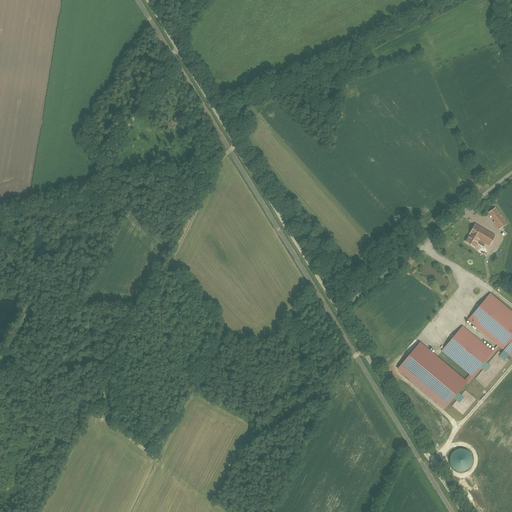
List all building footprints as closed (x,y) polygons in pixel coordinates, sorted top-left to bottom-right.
[(507,225),(495,209),(489,213),(495,222),(494,223),(499,230),(507,225)] [(495,236),(476,225),(465,243),(475,248),(480,241),(489,247),(495,236)] [(511,357),(511,314),(489,295),(468,321),(497,346),(500,348),(511,358),(511,357)] [(462,326),(441,352),(469,375),(464,381),(466,383),(469,384),(500,348),(497,346),(492,351),(462,326)] [(466,383),(464,381),(419,343),(398,369),(445,408),(466,383)] [(463,471),(467,470),(470,468),(472,465),(473,461),(473,458),(471,454),(469,452),(466,450),(462,449),(459,450),(455,451),(453,454),(451,457),(450,461),(451,464),(453,468),(456,470),(460,471),(463,471)]
